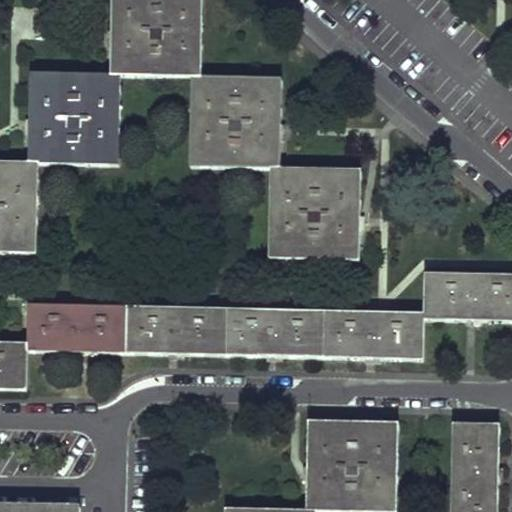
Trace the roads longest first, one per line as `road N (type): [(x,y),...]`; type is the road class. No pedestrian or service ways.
road 1 (residential): [(111,423),(126,405),(173,388),(511,398)]
road 2 (residential): [(295,0),(511,189)]
